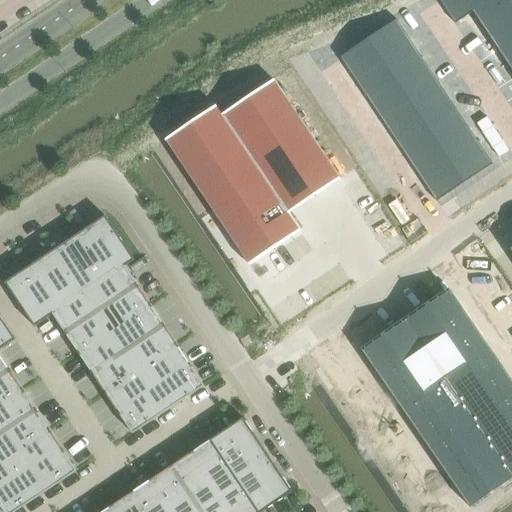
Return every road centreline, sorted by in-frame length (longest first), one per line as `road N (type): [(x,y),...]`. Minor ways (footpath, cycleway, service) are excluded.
road 1 (unclassified): [(0,232),(75,179),(97,177),(117,188),(249,381)]
road 2 (unclassified): [(511,199),(249,381)]
road 3 (tertiary): [(0,103),(153,0)]
road 4 (unclassified): [(249,381),(342,511)]
